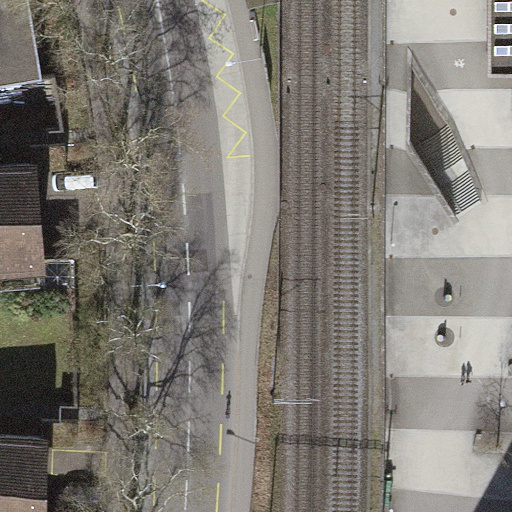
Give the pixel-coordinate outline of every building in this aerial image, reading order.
[(0,0),(0,84),(41,79),(27,0),(0,0)] [(511,0),(487,0),(488,45),(511,45),(511,0)] [(27,142),(28,160),(29,169),(62,167),(60,139),(27,142)] [(0,162),(0,269),(35,268),(29,169),(28,160),(0,162)] [(36,416),(36,433),(36,442),(72,442),(72,416),(36,416)] [(0,432),(0,511),(35,511),(36,442),(36,433),(0,432)]
